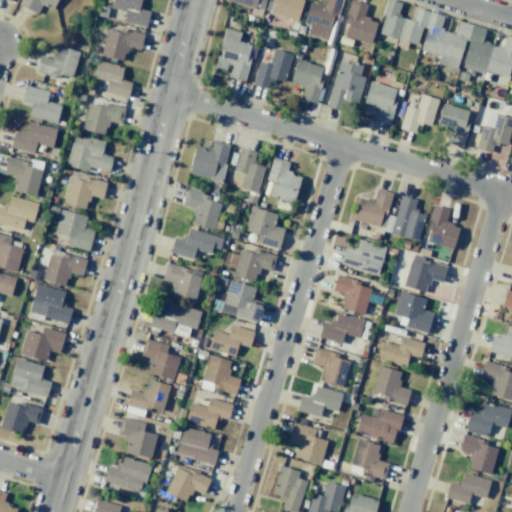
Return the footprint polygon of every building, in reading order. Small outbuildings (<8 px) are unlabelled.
[(52,9),(56,0),(19,0),(18,5),(36,14),(41,4),(52,9)] [(141,0),(111,0),(110,8),(125,12),(122,22),(145,28),(149,12),(139,9),(141,0)] [(228,0),(228,1),(259,9),(261,0),(228,0)] [(271,0),(268,14),(297,20),(302,0),(271,0)] [(340,0),(324,0),(323,4),(308,0),(302,23),(308,25),(306,35),(325,40),(330,20),(335,21),(340,0)] [(370,44),(376,21),(363,17),(366,4),(351,0),(342,36),(370,44)] [(381,15),(385,0),(389,0),(398,3),(394,16),(403,19),(396,39),(377,33),(383,16),(381,15)] [(424,28),(430,12),(442,16),(437,29),(446,32),(438,55),(420,49),(426,29),(424,28)] [(466,41),(471,25),(484,29),(480,42),(491,45),(483,70),(462,63),(468,42),(466,41)] [(123,61),(126,47),(139,50),(143,34),(119,28),(118,32),(106,29),(100,55),(123,61)] [(240,32),(223,28),(214,67),(228,70),(226,76),(243,81),(252,45),(237,41),(240,32)] [(38,55),(35,71),(72,79),(78,50),(55,45),(52,58),(38,55)] [(284,82),(290,53),(272,49),(268,64),(257,62),(252,85),(270,89),(272,79),(284,82)] [(356,105),(364,77),(359,76),(361,66),(338,59),(326,107),(341,111),(343,102),(356,105)] [(123,66),(96,60),(92,78),(106,81),(104,92),(127,97),(130,82),(120,80),(123,66)] [(389,125),(394,102),(391,101),(394,88),(368,82),(362,104),(376,107),(372,121),(389,125)] [(21,100),(31,103),(28,117),(56,123),(60,105),(45,102),(48,91),(24,86),(21,100)] [(404,106),(399,129),(414,132),(416,123),(430,126),(437,98),(419,94),(415,108),(404,106)] [(104,135),(107,121),(120,124),(124,108),(99,102),(99,105),(87,103),(81,129),(104,135)] [(469,111),(442,104),(436,123),(450,127),(446,142),(460,146),(469,111)] [(476,149),(490,152),(492,142),(505,145),(511,118),(485,112),(476,149)] [(33,153),(35,144),(51,147),(56,128),(25,121),(23,134),(13,132),(9,148),(33,153)] [(65,164),(108,173),(111,156),(102,154),(104,141),(72,134),(65,164)] [(187,174),(220,182),(229,144),(211,140),(209,149),(194,146),(187,174)] [(256,193),(263,166),(251,163),(254,152),(239,148),(230,182),(238,184),(237,188),(256,193)] [(269,196),(293,202),(300,176),(285,172),(288,162),(271,157),(265,180),(272,182),(269,196)] [(85,209),(88,196),(101,198),(105,181),(80,177),(80,179),(68,177),(62,204),(85,209)] [(219,203),(209,200),(210,196),(186,189),(181,205),(194,208),(190,223),(212,229),(219,203)] [(418,240),(424,214),(413,212),(416,200),(399,196),(394,217),(385,215),(391,192),(375,189),(372,201),(357,197),(352,220),(384,228),(383,232),(418,240)] [(0,224),(21,229),(23,220),(32,222),(36,202),(8,196),(6,207),(0,206),(0,224)] [(448,209),(432,205),(424,241),(453,248),(458,226),(444,223),(448,209)] [(278,249),(283,228),(273,226),(276,214),(250,207),(244,231),(257,234),(255,243),(278,249)] [(86,216),(59,209),(53,233),(66,236),(64,245),(88,250),(93,230),(83,228),(86,216)] [(221,237),(186,228),(183,240),(173,237),(169,253),(191,258),(194,247),(217,253),(221,237)] [(10,236),(0,233),(0,267),(15,271),(20,248),(8,245),(10,236)] [(384,247),(357,239),(354,251),(344,248),(339,263),(376,275),(384,247)] [(275,256),(251,249),(250,252),(239,249),(231,276),(254,282),(258,268),(271,271),(275,256)] [(42,280),(64,286),(68,271),(81,275),(85,259),(49,250),(42,280)] [(425,292),(428,278),(441,282),(446,265),(411,256),(402,286),(425,292)] [(194,302),(201,272),(165,263),(161,279),(174,282),(170,296),(194,302)] [(0,293),(10,296),(15,277),(0,273),(0,293)] [(340,309),(363,313),(368,288),(358,286),(359,280),(335,275),(332,291),(343,293),(340,309)] [(255,287),(228,280),(220,312),(257,321),(261,305),(251,303),(255,287)] [(66,323),(71,306),(60,304),(63,291),(35,284),(28,312),(66,323)] [(511,287),(506,286),(500,305),(511,308),(507,321),(511,322),(511,287)] [(425,298),(398,291),(393,314),(400,316),(398,325),(426,332),(431,312),(422,310),(425,298)] [(187,335),(188,327),(195,328),(199,309),(165,303),(163,313),(152,311),(148,328),(187,335)] [(358,338),(362,319),(335,312),(332,324),(321,321),(317,337),(340,343),(342,334),(358,338)] [(248,347),(252,331),(230,324),(227,334),(212,330),(207,348),(234,357),(238,344),(248,347)] [(491,336),(487,351),(510,357),(511,349),(511,327),(504,326),(501,338),(491,336)] [(24,331),(18,354),(44,361),(47,351),(58,354),(63,332),(41,327),(39,334),(24,331)] [(378,360),(405,366),(407,355),(419,358),(422,342),(400,337),(398,345),(382,341),(378,360)] [(167,345),(145,338),(140,355),(149,358),(145,372),(171,381),(178,357),(164,353),(167,345)] [(349,361),(337,358),(338,354),(314,348),(310,363),(322,366),(318,381),(342,387),(349,361)] [(8,387),(45,396),(49,381),(39,379),(42,365),(14,359),(8,387)] [(488,394),(510,401),(511,392),(511,370),(484,361),(479,376),(492,380),(488,394)] [(400,371),(377,366),(371,391),(382,394),(380,399),(405,405),(409,389),(397,387),(400,371)] [(168,385),(145,379),(142,393),(129,390),(124,412),(142,416),(144,408),(161,412),(168,385)] [(341,393),(313,385),(310,398),(300,395),(296,411),(318,416),(321,408),(336,411),(341,393)] [(226,421),(231,404),(207,398),(205,407),(189,402),(184,421),(212,428),(215,418),(226,421)] [(41,408),(19,401),(17,405),(6,402),(0,421),(0,428),(20,434),(25,420),(36,424),(41,408)] [(510,409),(482,402),(479,414),(469,411),(464,431),(486,436),(489,424),(505,428),(510,409)] [(354,433),(392,443),(400,415),(370,407),(368,414),(360,412),(354,433)] [(143,423),(121,417),(116,434),(126,437),(122,451),(150,458),(156,435),(141,431),(143,423)] [(320,464),(325,440),(317,438),(319,429),(291,423),(286,443),(296,445),(293,458),(320,464)] [(213,463),(216,448),(206,446),(209,433),(181,427),(175,455),(213,463)] [(466,469),(490,474),(495,448),(485,445),(486,440),(461,435),(458,451),(469,453),(466,469)] [(383,479),(387,463),(376,460),(379,445),(356,439),(348,470),(383,479)] [(148,463),(120,456),(117,468),(106,466),(102,482),(141,492),(148,463)] [(175,464),(164,493),(186,501),(190,490),(202,494),(209,477),(175,464)] [(298,470),(278,466),(271,495),(283,498),(280,509),(293,511),(296,511),(304,480),(296,478),(298,470)] [(489,479),(462,473),(459,484),(447,482),(444,497),(466,503),(469,494),(484,498),(489,479)] [(305,511),(323,511),(324,511),(328,511),(336,511),(343,486),(325,481),(321,496),(311,493),(305,511)] [(0,511),(14,511),(16,507),(2,503),(5,493),(0,491),(0,511)] [(373,511),(377,500),(351,493),(348,504),(343,503),(340,511),(373,511)] [(117,511),(119,505),(96,499),(93,511),(117,511)]
